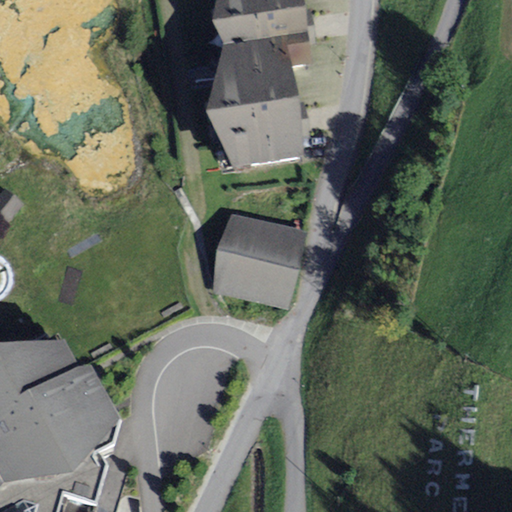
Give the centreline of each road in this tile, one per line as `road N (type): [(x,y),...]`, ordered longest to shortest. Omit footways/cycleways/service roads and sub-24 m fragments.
road 1 (unclassified): [(323,273),(457,0)]
road 2 (unclassified): [(323,273),(320,229),(362,78),(367,0)]
road 3 (unclassified): [(263,393),(323,273)]
road 4 (unclassified): [(300,511),(298,429),(263,393)]
road 5 (unclassified): [(207,511),(263,393)]
